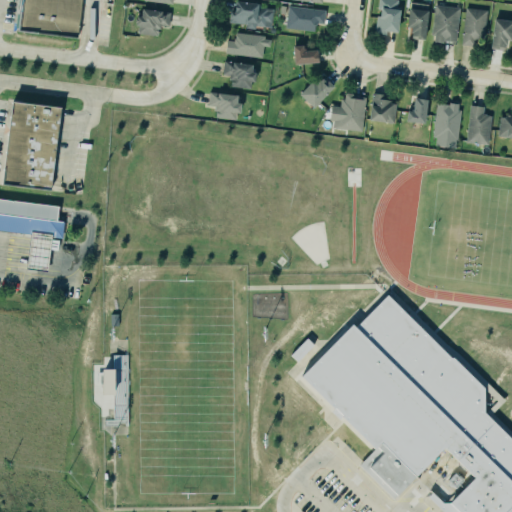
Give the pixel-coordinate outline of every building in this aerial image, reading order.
[(80,0),(76,37),(17,30),(20,0),(80,0)] [(376,0),(395,0),(395,5),(398,6),(395,31),(384,30),(384,34),(373,32),(375,14),(378,15),(378,8),(376,8),(376,0)] [(273,8),(260,7),(261,4),(235,1),(234,12),(229,11),(228,23),(271,28),(273,8)] [(433,4),(457,7),(453,41),(442,39),(441,42),(432,41),(433,34),(429,34),(433,4)] [(324,24),(325,8),(287,6),(286,29),(315,30),(315,23),(324,24)] [(140,7),(160,9),(160,13),(162,14),(163,11),(168,11),(167,25),(159,24),(158,27),(156,27),(155,34),(135,32),(136,25),(132,24),(133,14),(139,15),(140,7)] [(407,7),(426,9),(423,39),(409,38),(409,32),(408,31),(409,26),(405,26),(407,7)] [(486,9),(463,9),(463,46),(476,46),(476,39),(486,39),(486,9)] [(491,49),(505,49),(506,40),(511,40),(511,34),(511,20),(493,19),(491,49)] [(224,37),(231,38),(232,30),(264,34),(264,37),(270,37),(269,46),(262,45),(261,57),(223,52),(224,37)] [(305,50),(305,45),(293,46),(294,64),(317,63),(317,50),(305,50)] [(222,59),(251,63),(250,71),(254,71),(253,81),(250,81),(249,88),(229,85),(229,79),(228,78),(228,74),(220,73),(222,59)] [(311,79),(298,93),(312,106),(332,85),(326,80),(325,81),(321,77),(319,79),(318,78),(314,82),(311,79)] [(207,90),(236,94),(235,101),(240,102),(239,112),(235,112),(234,119),(213,117),(214,111),(213,110),(213,106),(205,105),(207,90)] [(364,96),(359,130),(331,126),(332,119),(327,119),(329,104),(337,106),(338,97),(342,98),(343,92),(351,93),(351,95),(364,96)] [(396,102),(385,101),(386,95),(371,93),(368,120),(393,123),(396,102)] [(427,100),(414,97),(412,111),(407,110),(405,121),(424,123),(427,100)] [(0,176),(10,100),(60,107),(49,190),(0,184),(0,176)] [(435,102),(432,137),(457,139),(460,104),(435,102)] [(468,104),(464,141),(486,144),(489,115),(484,114),(484,113),(481,112),(482,106),(468,104)] [(497,115),(503,115),(503,112),(510,112),(510,108),(511,108),(511,137),(495,136),(497,115)] [(0,230),(30,234),(26,267),(47,270),(50,240),(61,241),(64,221),(56,221),(58,205),(0,199),(0,230)] [(511,511),(442,511),(301,373),(381,291),(482,389),(482,411),(511,441),(511,511)]
